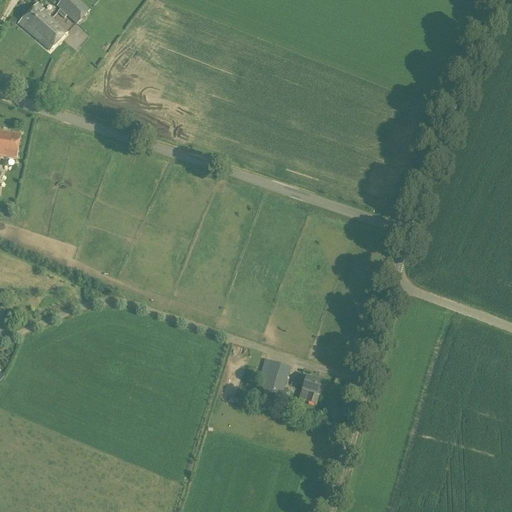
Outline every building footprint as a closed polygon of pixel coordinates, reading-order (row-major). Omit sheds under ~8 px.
[(90,13),(76,0),(64,0),(57,7),(77,26),(90,13)] [(44,10),(36,4),(18,25),(34,39),(51,18),(43,11),(44,10)] [(51,18),(34,39),(50,52),(67,32),(51,18)] [(75,50),(58,68),(74,83),(91,64),(75,50)] [(0,157),(17,160),(21,135),(0,132),(0,157)] [(282,398),(291,369),(264,361),(259,377),(265,379),(261,391),(282,398)] [(320,398),(324,384),(299,377),(297,386),(303,388),(302,392),(309,394),(306,404),(316,407),(319,397),(320,398)]
